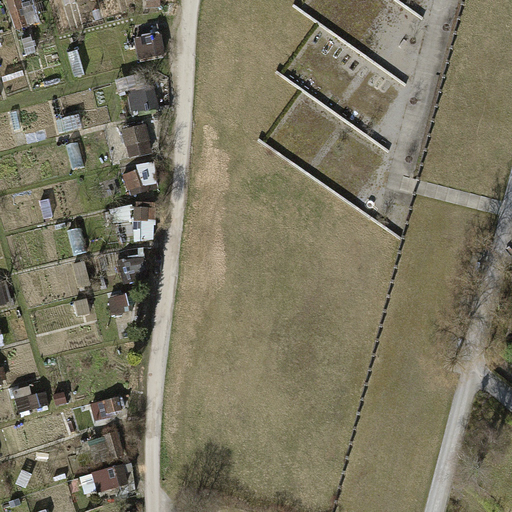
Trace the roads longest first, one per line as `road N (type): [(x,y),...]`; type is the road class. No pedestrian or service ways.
road 1 (track): [(438,511),(511,213)]
road 2 (track): [(511,212),(401,184),(445,0)]
